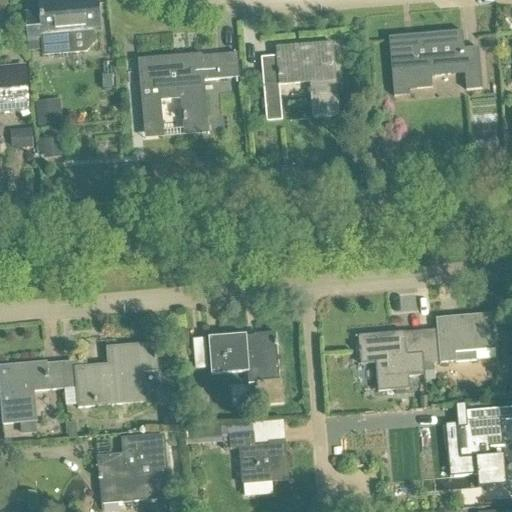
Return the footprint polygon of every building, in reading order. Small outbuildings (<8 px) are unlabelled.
[(38,0),(40,15),(25,16),(28,44),(42,43),(43,58),(86,54),(92,48),(91,34),(99,33),(96,0),(38,0)] [(465,93),(482,92),(478,51),(462,52),(461,35),(388,41),(393,94),(432,91),(431,80),(464,77),(465,93)] [(339,118),(333,45),(275,50),(276,59),(261,61),(263,87),(278,86),(279,87),(310,85),(313,120),(339,118)] [(184,118),(183,117),(185,133),(209,131),(206,98),(202,98),(201,83),(237,80),(235,57),(196,60),(196,63),(188,64),(188,62),(176,63),(176,60),(138,63),(140,87),(142,87),(145,127),(162,126),(160,103),(183,102),(184,118)] [(0,113),(28,111),(24,69),(0,71),(0,113)] [(279,96),(264,97),(265,111),(280,110),(279,96)] [(60,109),(36,111),(38,127),(62,125),(60,109)] [(10,133),(11,153),(33,151),(31,131),(10,133)] [(43,155),(44,163),(60,161),(59,141),(36,142),(37,156),(43,155)] [(437,333),(421,334),(424,364),(439,363),(439,365),(477,361),(476,352),(495,350),(495,351),(496,351),(493,316),(436,321),(437,333)] [(424,364),(421,334),(404,336),(404,334),(358,338),(360,366),(363,366),(362,364),(375,363),(378,394),(409,391),(407,366),(424,364)] [(208,341),(211,377),(248,374),(249,387),(257,386),(259,409),(284,407),(282,383),(280,383),(276,335),(208,341)] [(78,364),(61,365),(63,392),(76,391),(78,411),(146,405),(143,375),(158,374),(157,362),(157,356),(156,356),(155,345),(106,350),(108,367),(87,369),(86,363),(82,363),(82,362),(78,362),(78,364)] [(206,370),(206,361),(195,362),(196,371),(206,370)] [(63,392),(61,365),(47,366),(47,365),(0,368),(0,399),(2,427),(37,424),(35,394),(63,392)] [(424,368),(425,382),(434,382),(434,368),(424,368)] [(489,450),(503,449),(501,423),(511,422),(511,410),(466,414),(467,425),(457,426),(444,427),(449,480),(476,478),(477,490),(483,490),(482,484),(503,482),(502,470),(505,470),(504,457),(490,458),(489,450)] [(75,425),(67,426),(68,441),(76,441),(75,425)] [(253,427),(221,430),(221,439),(230,439),(230,438),(254,436),(253,427)] [(204,446),(203,431),(185,433),(186,448),(204,446)] [(289,482),(286,444),(270,445),(270,450),(266,451),(266,449),(255,449),(254,436),(230,438),(230,439),(221,439),(223,453),(231,452),(239,451),(242,486),(244,486),(245,496),(273,494),(272,484),(289,482)] [(98,478),(99,482),(102,507),(170,501),(165,451),(163,438),(149,439),(149,438),(121,441),(123,456),(97,459),(98,468),(96,468),(96,469),(98,469),(99,478),(98,478)] [(182,484),(175,485),(176,497),(183,496),(182,484)]
